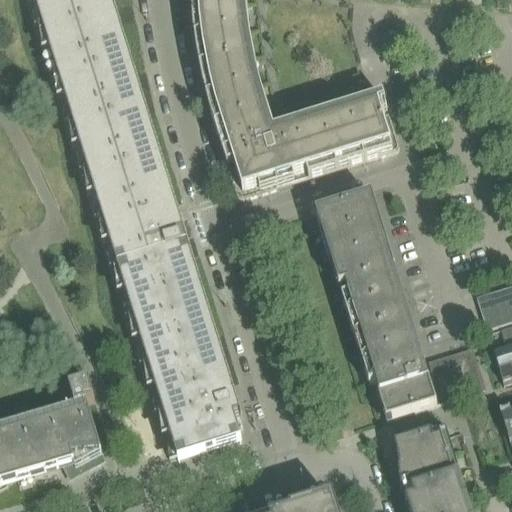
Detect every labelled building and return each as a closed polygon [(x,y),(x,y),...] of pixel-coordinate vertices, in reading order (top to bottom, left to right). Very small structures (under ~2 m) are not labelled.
[(25,0),(165,448),(169,463),(177,460),(178,466),(242,446),(234,422),(242,420),(188,248),(187,248),(180,225),(174,226),(169,211),(175,208),(175,206),(126,49),(110,0),(25,0)] [(190,0),(192,31),(195,49),(203,91),(209,113),(236,200),(236,201),(237,202),(238,203),(239,203),(240,204),(241,204),(242,204),(243,204),(395,156),(396,156),(397,155),(398,154),(398,153),(399,152),(399,151),(399,150),(399,149),(384,101),(274,135),(263,100),(251,45),(246,0),(190,0)] [(456,0),(456,8),(481,11),(482,3),(456,0)] [(511,5),(497,4),(496,12),(511,13),(511,5)] [(316,219),(369,389),(375,387),(387,425),(485,395),(472,353),(429,367),(431,375),(427,376),(372,201),(316,219)] [(511,290),(478,301),(476,301),(486,334),(511,326),(511,290)] [(511,342),(508,332),(501,334),(505,347),(511,345),(511,342)] [(511,351),(494,357),(504,389),(511,386),(511,351)] [(0,489),(45,477),(57,473),(65,471),(71,482),(103,465),(101,459),(102,459),(87,408),(95,406),(94,402),(89,385),(69,391),(72,401),(74,409),(75,411),(76,418),(0,439),(0,489)] [(511,411),(500,415),(510,448),(511,455),(511,411)] [(446,433),(440,434),(394,449),(405,485),(400,487),(407,511),(470,511),(448,440),(446,434),(446,433)] [(336,511),(334,504),(333,504),(332,502),(310,509),(311,511),(308,511),(336,511)]
